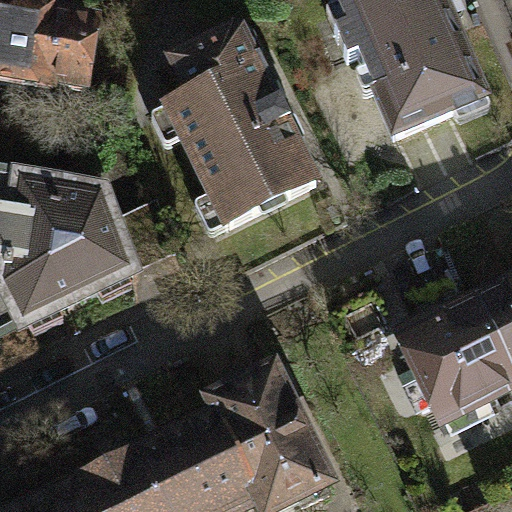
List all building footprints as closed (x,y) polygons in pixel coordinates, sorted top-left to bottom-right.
[(28,0),(0,0),(0,82),(51,90),(52,85),(84,90),(94,26),(57,20),(59,4),(28,0)] [(333,0),(393,143),(487,104),(443,0),(333,0)] [(223,233),(318,186),(244,41),(228,38),(170,66),(187,101),(166,111),(223,233)] [(0,179),(0,339),(130,272),(110,223),(99,194),(0,179)] [(154,201),(110,223),(130,272),(173,250),(154,201)] [(511,282),(475,301),(511,378),(511,282)] [(511,386),(511,378),(475,301),(398,339),(439,423),(511,386)] [(210,401),(215,412),(258,499),(264,511),(274,511),(297,501),(301,511),(330,497),(324,486),(331,483),(274,369),(210,401)] [(231,511),(258,499),(215,412),(135,452),(165,511),(231,511)] [(165,511),(135,452),(74,483),(87,511),(165,511)] [(87,511),(74,483),(16,511),(87,511)]
